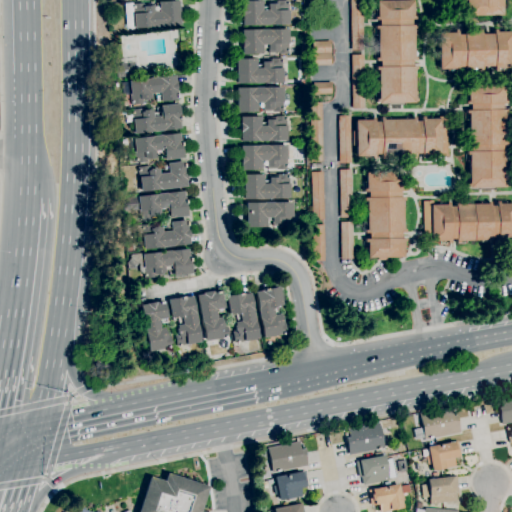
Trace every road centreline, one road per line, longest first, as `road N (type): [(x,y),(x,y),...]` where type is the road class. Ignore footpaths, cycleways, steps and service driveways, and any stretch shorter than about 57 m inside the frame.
road 1 (residential): [(511,279),(427,270),(370,293),(348,287),(334,264),(332,236),(332,0)]
road 2 (residential): [(209,0),(204,132),(216,246),(243,261),(273,260),(300,278),(318,374)]
road 3 (secondary): [(159,437),(511,367)]
road 4 (trunk): [(61,306),(73,182),(71,0)]
road 5 (trunk): [(170,404),(84,389),(69,365),(61,306)]
road 6 (trunk): [(27,0),(28,157)]
road 7 (trunk): [(28,511),(73,472),(159,437)]
road 8 (secondary): [(170,404),(38,429)]
road 9 (secondary): [(29,462),(159,437)]
road 10 (trunk): [(38,429),(61,306)]
